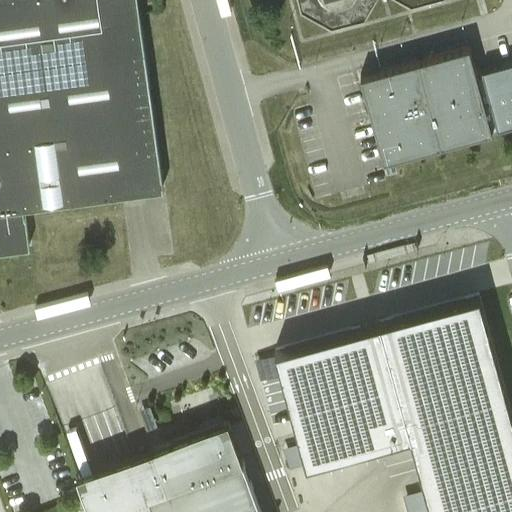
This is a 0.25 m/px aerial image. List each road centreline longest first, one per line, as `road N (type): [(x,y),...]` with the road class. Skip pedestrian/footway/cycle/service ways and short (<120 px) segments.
road 1 (unclassified): [(0,339),(273,263)]
road 2 (unclassified): [(273,263),(204,0)]
road 3 (unclassified): [(273,263),(506,199)]
road 4 (unknown): [(0,373),(53,511)]
